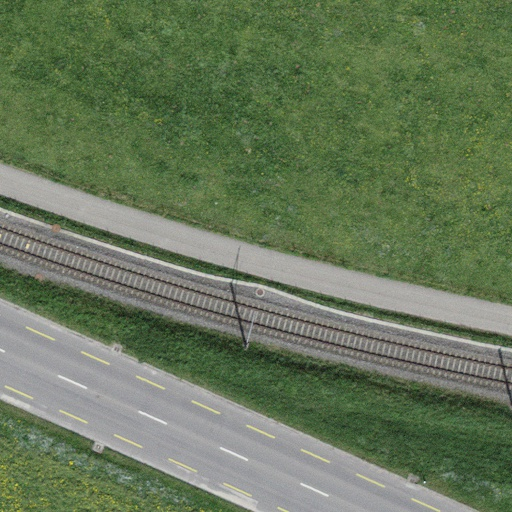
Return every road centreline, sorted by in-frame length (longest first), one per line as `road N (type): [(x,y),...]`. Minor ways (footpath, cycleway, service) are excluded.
road 1 (unclassified): [(0,179),(250,260),(511,322)]
road 2 (secondary): [(0,348),(359,511)]
